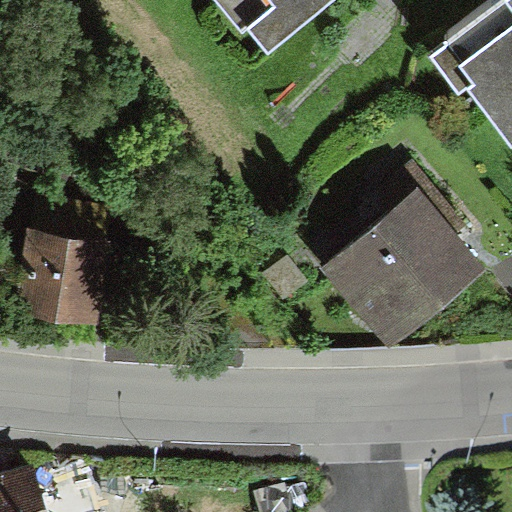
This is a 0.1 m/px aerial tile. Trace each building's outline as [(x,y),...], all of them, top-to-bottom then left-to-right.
[(297,23),(319,5),(324,0),(273,0),(248,21),(268,46),(297,23)] [(511,0),(486,0),(426,46),(454,82),(465,73),(511,134),(511,0)] [(415,160),(369,198),(386,218),(323,270),(390,351),(487,271),(457,235),(469,225),(415,160)] [(116,218),(34,206),(17,320),(100,332),(116,218)] [(46,511),(32,468),(0,479),(0,511),(46,511)] [(57,511),(104,511),(94,469),(50,479),(57,511)]
